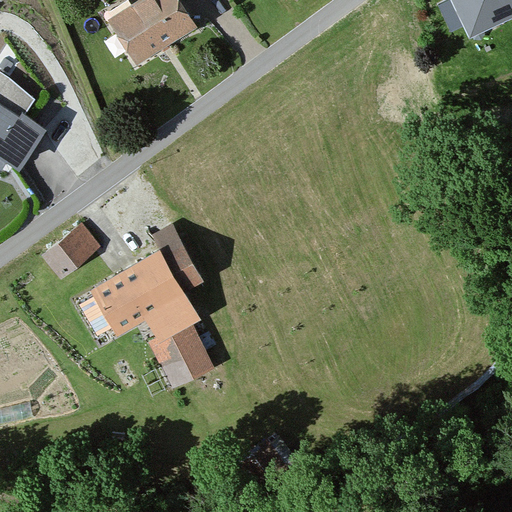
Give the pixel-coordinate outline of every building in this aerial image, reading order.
[(190,0),(117,0),(109,5),(141,60),(204,24),(190,0)] [(511,0),(451,0),(469,36),(511,15),(511,0)] [(0,158),(15,168),(41,127),(22,115),(36,94),(0,71),(0,158)] [(86,215),(41,251),(62,278),(107,242),(86,215)] [(189,237),(93,287),(118,335),(146,320),(152,331),(140,338),(171,396),(218,371),(191,319),(201,313),(187,286),(209,274),(189,237)]
